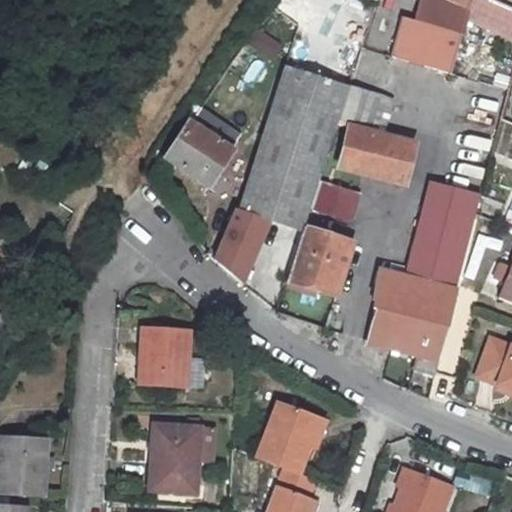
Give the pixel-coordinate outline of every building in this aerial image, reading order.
[(401,20),(391,62),(451,78),(473,0),(421,0),(416,24),(401,20)] [(261,29),(249,44),(273,63),(285,48),(261,29)] [(249,77),(265,77),(265,61),(249,61),(249,77)] [(326,66),(321,82),(348,91),(353,74),(326,66)] [(274,257),(267,281),(283,287),(286,277),(301,231),(336,128),(348,91),(321,82),(283,69),(239,210),(235,209),(211,263),(239,289),(267,221),(286,229),(277,258),(274,257)] [(414,148),(382,140),(393,106),(348,91),(336,128),(348,131),(339,165),(405,183),(414,148)] [(189,126),(164,164),(205,190),(232,148),(225,143),(222,148),(189,126)] [(233,169),(220,192),(233,199),(246,176),(233,169)] [(376,208),(387,211),(392,187),(382,184),(376,208)] [(321,187),(314,213),(346,222),(354,197),(321,187)] [(433,377),(451,308),(454,296),(450,294),(477,197),(437,187),(432,211),(422,208),(403,281),(375,274),(371,287),(374,312),(368,331),(363,346),(409,359),(406,369),(433,377)] [(301,231),(286,277),(315,286),(313,291),(316,292),(334,299),(349,247),(301,231)] [(511,268),(495,303),(511,309),(511,268)] [(283,287),(283,289),(313,299),(316,292),(313,291),(315,286),(286,277),(283,287)] [(144,332),(140,386),(184,389),(188,335),(144,332)] [(511,351),(486,342),(473,380),(493,387),(511,393),(511,351)] [(511,394),(493,387),(492,392),(510,398),(511,394)] [(275,408),(254,462),(282,472),(296,477),(306,450),(302,449),(311,421),(275,408)] [(311,421),(302,449),(306,450),(311,452),(320,425),(311,421)] [(154,430),(150,492),(194,495),(199,433),(154,430)] [(0,440),(0,493),(40,496),(45,443),(0,440)] [(445,511),(454,490),(405,471),(398,488),(402,489),(394,511),(445,511)] [(302,511),(306,503),(313,484),(296,477),(282,472),(265,511),(302,511)] [(314,511),(317,507),(306,503),(302,511),(314,511)]
